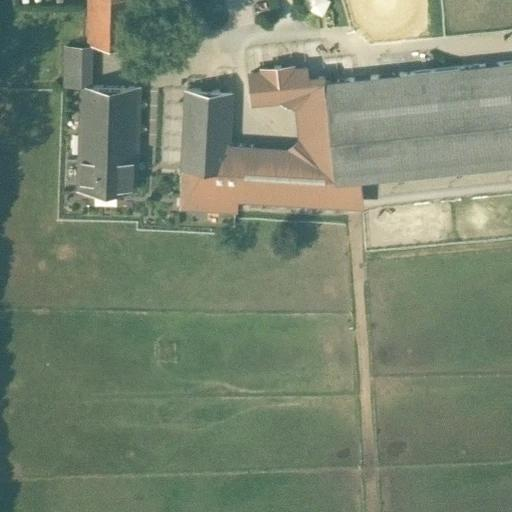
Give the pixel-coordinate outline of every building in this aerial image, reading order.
[(89,0),(88,46),(132,46),(132,0),(89,0)] [(90,47),(66,47),(65,87),(81,87),(90,87),(90,47)] [(511,60),(325,80),(324,80),(333,163),(334,180),(361,177),(511,161),(511,60)] [(252,158),(333,163),(324,80),(325,80),(325,76),(307,77),(306,66),(293,68),(292,64),(263,67),(263,71),(250,72),(253,101),(282,98),(298,105),(301,137),(288,149),(253,147),(252,158)] [(90,87),(81,87),(78,190),(136,191),(139,87),(90,87)] [(231,91),(187,88),(180,207),(236,210),(238,188),(363,195),(361,177),(334,180),(333,163),(252,158),(253,147),(253,145),(228,143),(231,91)]
